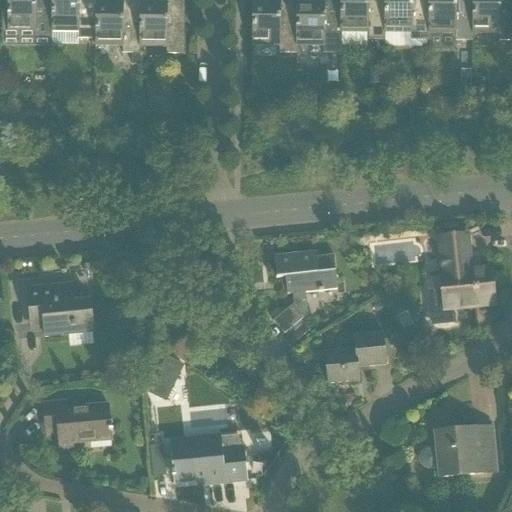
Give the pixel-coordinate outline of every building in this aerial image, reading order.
[(7,13),(7,30),(33,31),(33,39),(50,39),(53,39),(53,31),(52,0),(7,0),(7,11),(7,13)] [(96,5),(96,0),(52,0),(53,31),(78,31),(78,39),(96,40),(96,5)] [(140,54),(140,46),(140,5),(140,0),(127,0),(128,5),(96,5),(96,40),(96,45),(122,45),(122,54),(140,54)] [(184,55),(184,0),(172,0),(172,5),(140,5),(140,46),(166,47),(166,55),(184,55)] [(252,45),(252,46),(272,46),(274,46),(278,46),(278,53),(297,53),(297,46),(297,5),(297,0),(284,0),(285,5),(252,5),(252,45)] [(328,0),(329,5),(297,5),(297,46),(321,46),(321,53),(331,53),(331,66),(340,66),(340,53),(341,53),(342,33),(341,0),(328,0)] [(385,42),(385,33),(385,0),(341,0),(342,33),(366,34),(366,41),(377,42),(385,42)] [(429,41),(429,34),(429,0),(385,0),(385,33),(410,34),(410,41),(429,41)] [(473,0),(429,0),(429,34),(455,34),(455,41),(473,41),(473,34),(473,0)] [(511,42),(511,0),(473,0),(473,34),(498,35),(498,42),(510,42),(511,42)] [(377,42),(377,51),(385,51),(385,42),(377,42)] [(139,65),(139,55),(130,55),(130,65),(139,65)] [(461,71),(460,86),(470,86),(470,71),(461,71)] [(419,73),(419,84),(428,84),(428,73),(419,73)] [(357,235),(353,240),(354,246),(359,249),(365,249),(368,244),(367,238),(363,234),(357,235)] [(442,292),(430,293),(433,324),(452,322),(451,310),(494,306),(490,268),(471,270),(467,236),(438,239),(440,259),(442,273),(440,274),(442,292)] [(293,305),(272,322),(283,335),(300,321),(308,315),(306,293),(336,290),(333,256),(316,258),(316,253),(274,257),(276,279),(285,278),(287,295),(292,295),(293,305)] [(22,281),(21,273),(8,274),(9,283),(22,281)] [(88,284),(27,289),(30,324),(44,323),(46,338),(93,333),(88,284)] [(379,300),(370,305),(376,313),(384,308),(379,300)] [(24,317),(22,303),(7,304),(8,319),(24,317)] [(394,316),(403,331),(415,324),(406,309),(394,316)] [(327,385),(359,382),(357,369),(386,366),(383,335),(354,337),(356,351),(324,354),(327,385)] [(166,359),(150,394),(165,401),(182,367),(166,359)] [(69,403),(43,406),(45,427),(45,436),(57,435),(59,452),(65,451),(73,450),(73,444),(111,440),(108,406),(70,410),(69,403)] [(456,470),(456,477),(486,474),(485,463),(495,462),(491,428),(473,430),(474,432),(465,433),(465,431),(435,434),(436,449),(429,450),(424,451),(420,456),(420,461),(421,466),(425,469),(431,470),(438,469),(438,472),(439,472),(439,471),(456,470)] [(160,436),(148,437),(149,449),(152,476),(164,475),(161,447),(160,436)] [(192,441),(170,443),(172,459),(173,470),(173,471),(171,471),(172,477),(174,477),(174,483),(196,481),(210,479),(211,484),(246,481),(243,449),(221,452),(220,443),(219,443),(192,446),(192,441)]
